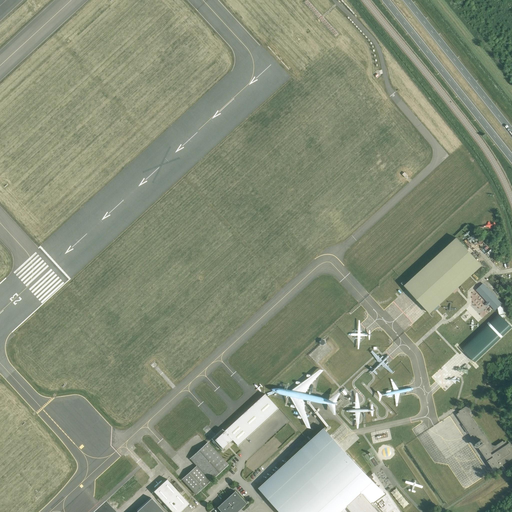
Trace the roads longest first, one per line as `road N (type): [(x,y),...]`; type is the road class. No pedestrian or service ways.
road 1 (unclassified): [(364,0),(481,146),(511,200)]
road 2 (trunk): [(385,0),(511,157)]
road 3 (trunk): [(511,132),(406,0)]
